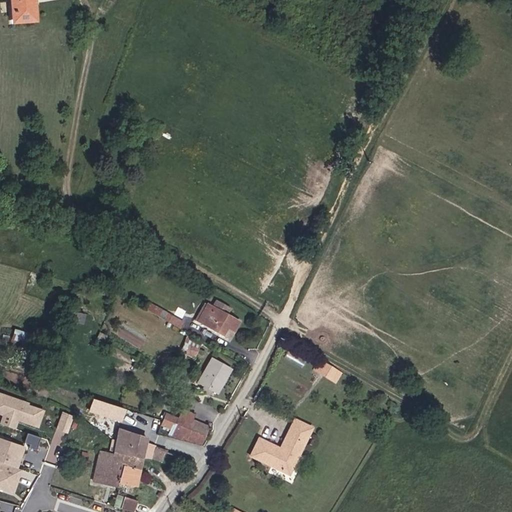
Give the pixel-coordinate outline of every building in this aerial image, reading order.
[(9,0),(9,16),(35,16),(33,0),(9,0)] [(185,322),(151,302),(146,309),(180,328),(182,329),(185,322)] [(239,319),(211,302),(204,315),(211,318),(206,326),(219,334),(224,326),(232,330),(239,319)] [(186,353),(201,361),(206,351),(192,343),(186,353)] [(234,366),(211,355),(200,381),(207,385),(205,390),(215,396),(217,389),(223,392),(234,366)] [(342,373),(331,366),(326,374),(337,381),(342,373)] [(27,403),(2,394),(0,398),(0,412),(6,415),(3,424),(16,429),(18,423),(16,423),(17,418),(40,426),(45,411),(29,405),(29,404),(27,403)] [(125,408),(95,399),(91,411),(122,420),(125,408)] [(200,414),(189,408),(176,435),(193,443),(199,445),(209,425),(197,419),(200,414)] [(64,435),(69,418),(60,415),(54,432),(64,435)] [(260,437),(250,457),(282,471),(286,471),(291,471),(295,469),(312,429),(294,421),(281,446),(260,437)] [(142,452),(145,439),(129,435),(117,432),(114,446),(112,454),(100,451),(93,480),(117,486),(122,464),(139,468),(142,452)] [(36,445),(38,435),(26,433),(24,443),(36,445)] [(0,461),(20,468),(28,447),(0,437),(0,461)] [(162,460),(166,448),(156,445),(152,457),(162,460)] [(0,487),(16,493),(24,470),(20,468),(0,461),(0,487)] [(141,470),(125,467),(121,483),(138,487),(141,470)] [(121,510),(131,511),(135,511),(138,499),(124,496),(121,510)]
